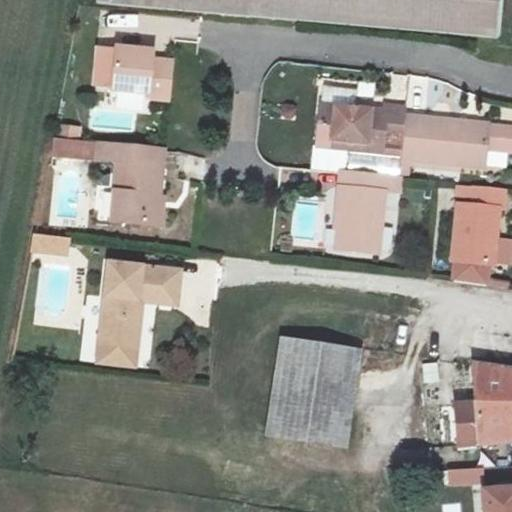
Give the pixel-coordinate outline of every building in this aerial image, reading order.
[(511,0),(89,0),(89,7),(257,26),(509,48),(511,0)] [(173,111),(177,67),(154,66),(154,56),(114,53),(109,100),(132,101),(129,119),(147,120),(149,109),(173,111)] [(322,94),(320,111),(352,114),(354,97),(322,94)] [(382,116),(352,114),(320,111),(317,151),(381,157),(382,145),(404,148),(406,123),(407,114),(383,111),(382,116)] [(406,123),(404,148),(402,164),(483,171),(487,130),(406,123)] [(56,137),(81,138),(81,126),(56,125),(56,137)] [(156,231),(163,173),(151,172),(153,156),(98,151),(97,167),(119,169),(113,226),(156,231)] [(165,157),(153,156),(151,172),(163,173),(165,157)] [(344,230),(341,254),(382,258),(388,183),(343,179),(338,229),(344,230)] [(500,213),(459,209),(455,266),(491,268),(493,248),(498,248),(500,213)] [(33,240),(30,256),(62,259),(64,244),(33,240)] [(172,303),(175,272),(107,266),(98,345),(136,348),(141,300),(172,303)] [(359,350),(274,339),(260,441),(344,452),(359,350)] [(496,441),(507,441),(505,371),(468,366),(476,443),(496,441)] [(483,468),(431,472),(432,488),(484,485),(483,468)] [(511,511),(511,487),(481,490),(482,511),(511,511)]
